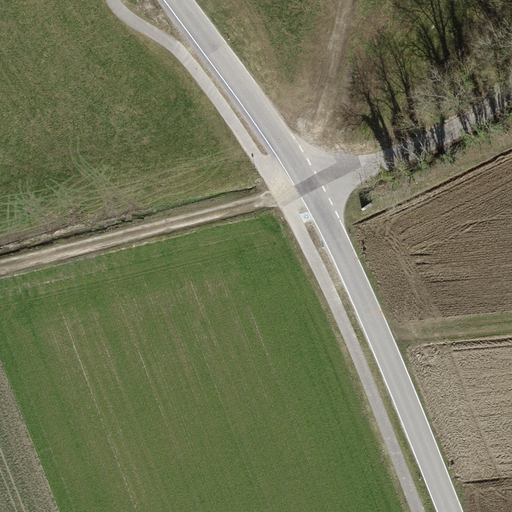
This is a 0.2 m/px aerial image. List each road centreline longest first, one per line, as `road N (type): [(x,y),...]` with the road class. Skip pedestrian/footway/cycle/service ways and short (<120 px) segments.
road 1 (tertiary): [(450,511),(311,189)]
road 2 (track): [(0,267),(311,189)]
road 3 (tertiary): [(311,189),(177,0)]
road 4 (residential): [(311,189),(426,145),(511,92)]
road 5 (track): [(350,0),(311,189)]
road 6 (track): [(511,324),(380,337)]
